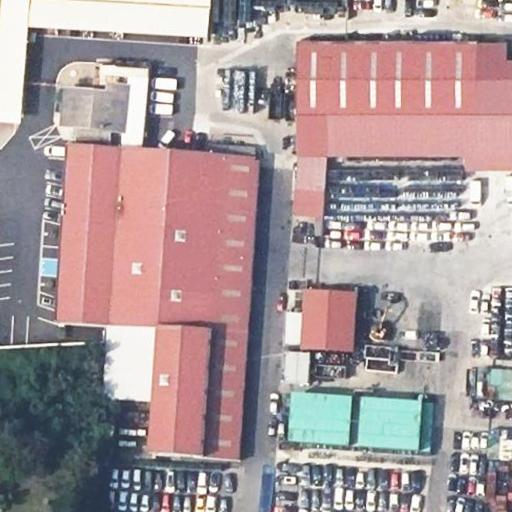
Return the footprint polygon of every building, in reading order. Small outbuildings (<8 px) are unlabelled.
[(0,0),(0,115),(23,118),(32,0),(0,0)] [(37,0),(36,24),(172,31),(173,0),(37,0)] [(304,39),(303,114),(487,117),(488,42),(304,39)] [(112,94),(67,90),(66,103),(75,104),(72,128),(80,129),(80,136),(111,139),(111,132),(127,133),(131,88),(112,86),(112,94)] [(75,104),(66,103),(63,127),(72,128),(75,104)] [(476,160),(475,172),(511,172),(511,117),(487,117),(303,114),(303,158),(476,160)] [(121,326),(133,151),(76,148),(64,323),(121,326)] [(259,150),(233,149),(233,153),(232,156),(259,158),(259,150)] [(166,330),(159,451),(212,454),(232,156),(233,153),(219,152),(219,155),(133,151),(121,326),(166,330)] [(244,456),(263,158),(259,158),(232,156),(212,454),(244,456)] [(329,217),(331,192),(306,189),(304,215),(329,217)] [(367,295),(311,293),(309,348),(365,350),(367,295)] [(306,345),(306,311),(289,311),(289,346),(306,345)] [(288,382),(312,383),(313,351),(289,351),(288,382)] [(295,443),(358,444),(358,393),(296,392),(295,443)] [(424,453),(430,401),(369,394),(363,445),(424,453)]
